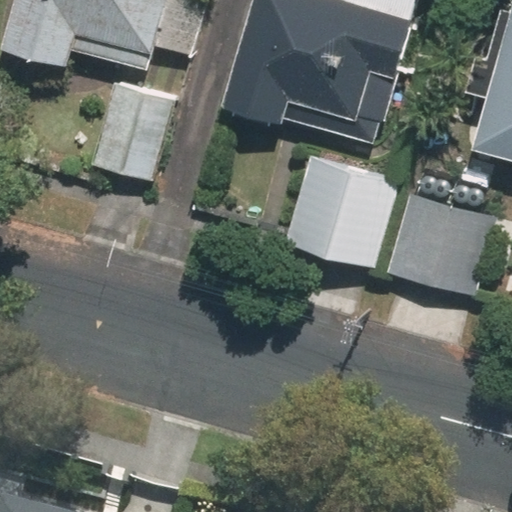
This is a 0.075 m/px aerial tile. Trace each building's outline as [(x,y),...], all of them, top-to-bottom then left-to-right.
[(176,0),(23,0),(14,38),(78,54),(85,28),(165,48),(176,0)] [(423,0),(270,0),(244,107),(387,143),(423,0)] [(511,147),(511,72),(495,143),(511,147)] [(164,175),(184,97),(123,81),(103,160),(164,175)] [(511,174),(511,169),(431,149),(401,265),(484,285),(511,174)] [(299,237),(385,258),(406,173),(321,151),(299,237)]
